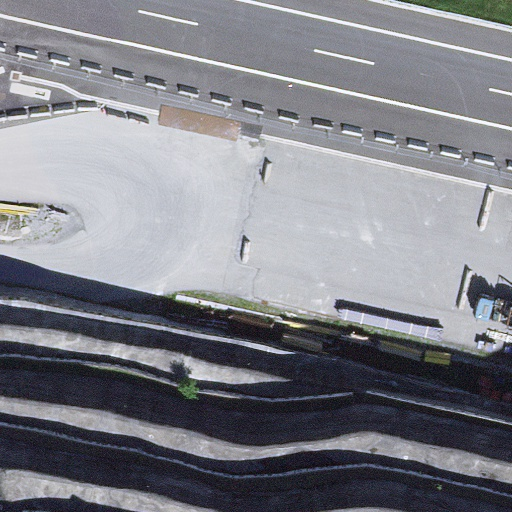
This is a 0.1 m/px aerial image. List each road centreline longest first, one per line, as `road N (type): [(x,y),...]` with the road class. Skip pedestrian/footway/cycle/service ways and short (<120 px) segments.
road 1 (motorway): [(0,177),(511,284)]
road 2 (motorway): [(511,91),(109,0)]
